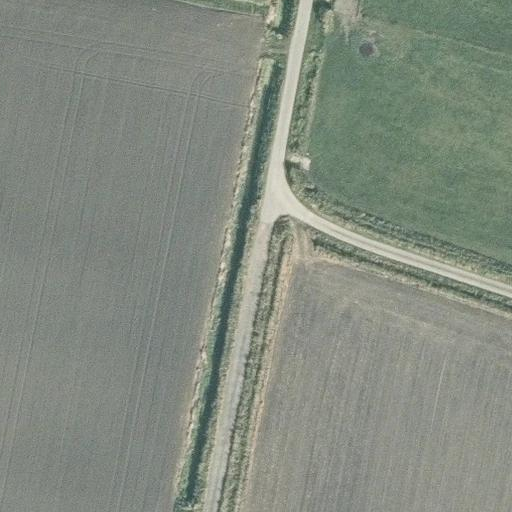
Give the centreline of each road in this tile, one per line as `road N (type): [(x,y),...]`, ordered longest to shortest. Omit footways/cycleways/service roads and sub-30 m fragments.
road 1 (track): [(208,511),(267,212),(511,290)]
road 2 (unclassified): [(267,212),(298,0)]
